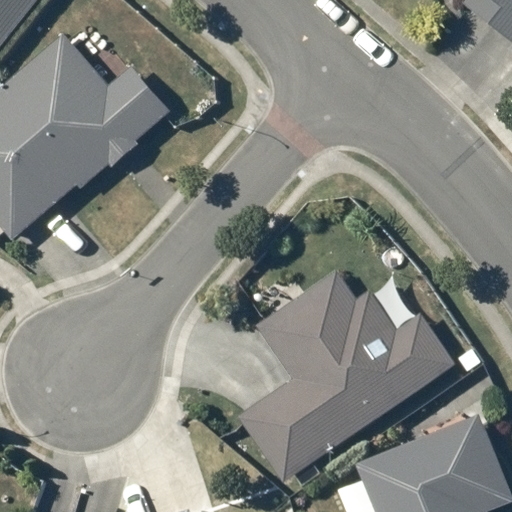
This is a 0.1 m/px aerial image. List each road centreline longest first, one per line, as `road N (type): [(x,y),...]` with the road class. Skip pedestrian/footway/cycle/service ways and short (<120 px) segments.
road 1 (residential): [(345,71),(75,375)]
road 2 (residential): [(345,71),(468,184),(511,243)]
